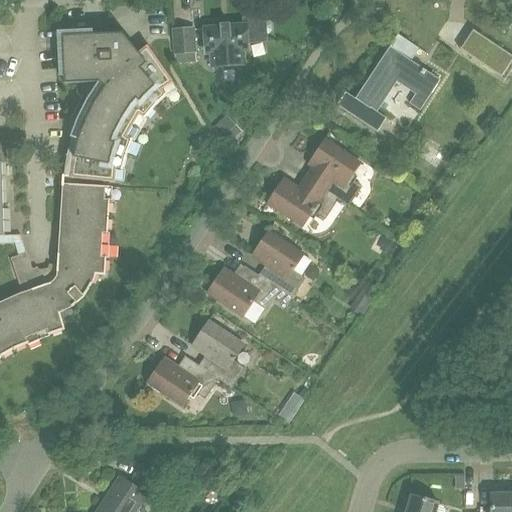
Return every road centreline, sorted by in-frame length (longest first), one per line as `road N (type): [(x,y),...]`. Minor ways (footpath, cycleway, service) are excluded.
road 1 (residential): [(52,446),(275,113)]
road 2 (residential): [(363,511),(387,461),(511,449)]
road 3 (residential): [(33,102),(38,244)]
